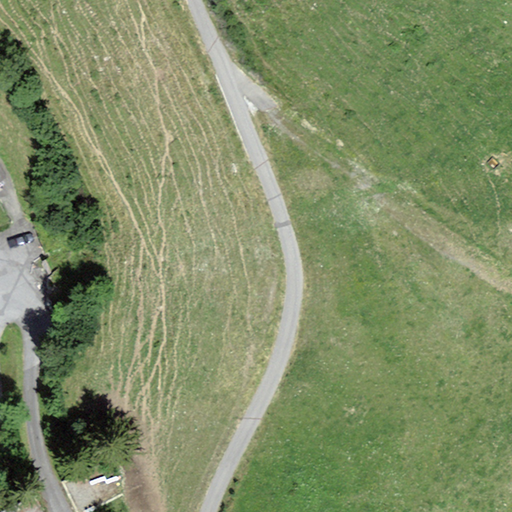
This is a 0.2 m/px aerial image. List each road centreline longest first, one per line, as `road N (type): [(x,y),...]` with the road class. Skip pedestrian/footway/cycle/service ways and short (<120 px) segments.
road 1 (track): [(193,0),(295,268),(281,354),(209,511)]
road 2 (unclassified): [(60,511),(36,438),(34,315),(18,303),(0,306)]
